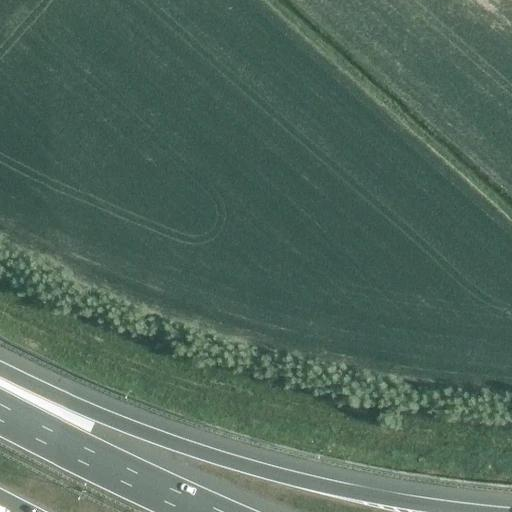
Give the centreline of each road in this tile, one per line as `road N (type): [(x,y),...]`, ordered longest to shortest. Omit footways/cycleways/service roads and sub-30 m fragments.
road 1 (motorway): [(454,511),(187,450),(0,372)]
road 2 (motorway): [(202,511),(0,413)]
